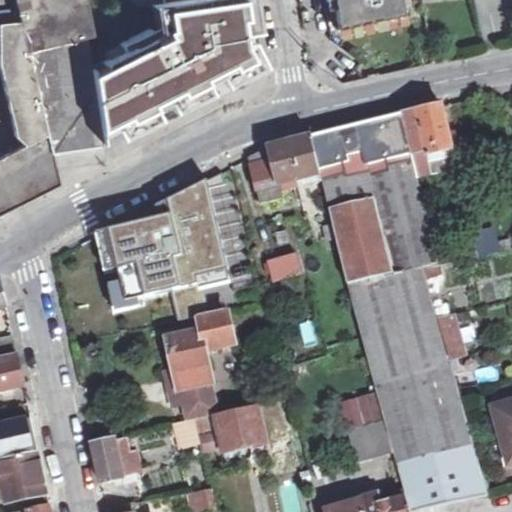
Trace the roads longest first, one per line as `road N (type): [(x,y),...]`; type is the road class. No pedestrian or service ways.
road 1 (residential): [(18,245),(242,128),(293,111)]
road 2 (residential): [(18,245),(78,511)]
road 3 (residential): [(293,111),(511,69)]
